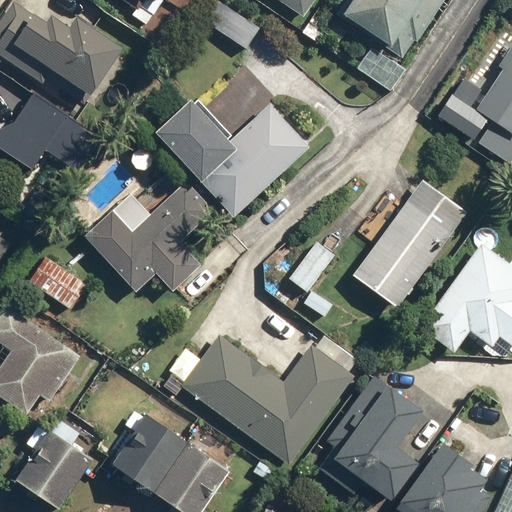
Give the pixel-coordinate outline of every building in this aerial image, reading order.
[(36,15),(14,0),(0,20),(0,56),(42,84),(50,72),(87,97),(120,48),(74,18),(67,29),(50,17),(45,25),(35,18),(36,15)] [(261,26),(221,0),(219,0),(206,20),(246,48),(261,26)] [(314,0),(278,0),(303,16),(314,0)] [(344,0),(336,13),(403,56),(415,39),(418,41),(445,0),(344,0)] [(511,47),(499,66),(505,69),(477,109),(511,133),(511,47)] [(483,91),(466,79),(454,95),(453,94),(437,116),(473,141),(488,120),(471,108),(483,91)] [(101,137),(34,93),(13,123),(0,128),(0,145),(24,161),(35,144),(78,172),(101,137)] [(269,103),(227,142),(188,100),(152,134),(198,184),(200,182),(233,217),(309,146),(269,103)] [(511,163),(511,134),(493,122),(479,143),(511,165),(511,163)] [(215,210),(187,180),(133,231),(112,209),(83,236),(135,292),(155,273),(172,291),(200,265),(179,243),(215,210)] [(466,212),(422,180),(353,274),(397,306),(466,212)] [(0,259),(12,243),(0,233),(0,259)] [(336,255),(317,241),(289,278),(307,292),(336,255)] [(511,265),(482,244),(421,327),(455,352),(471,330),(492,346),(499,337),(511,346),(511,265)] [(89,282),(47,255),(30,280),(72,308),(89,282)] [(334,303),(313,290),(304,302),(326,316),(334,303)] [(0,313),(0,341),(11,349),(0,366),(0,395),(26,413),(39,394),(50,401),(82,354),(7,304),(0,313)] [(285,381),(220,334),(182,385),(290,464),(355,376),(312,344),(285,381)] [(421,410),(375,376),(329,440),(335,445),(319,467),(352,491),(360,481),(387,501),(416,463),(394,447),(421,410)] [(199,511),(228,470),(144,413),(110,463),(181,511),(199,511)] [(92,458),(48,428),(14,478),(58,508),(92,458)] [(470,463),(440,442),(393,506),(401,511),(483,511),(493,498),(478,487),(485,478),(468,466),(470,463)] [(511,511),(511,490),(498,511),(511,511)]
